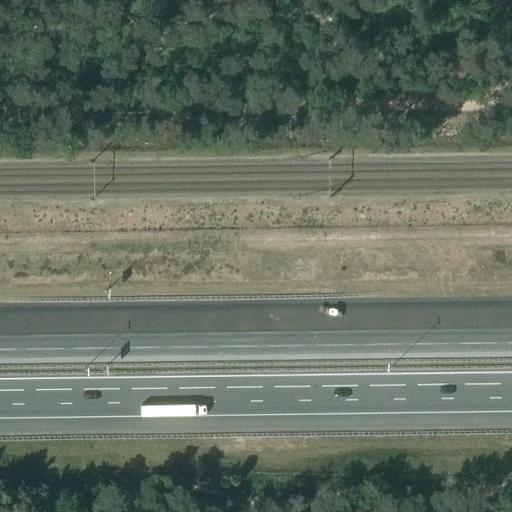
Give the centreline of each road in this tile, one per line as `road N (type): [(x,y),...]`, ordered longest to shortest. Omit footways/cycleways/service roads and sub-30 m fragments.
road 1 (motorway): [(511,336),(0,343)]
road 2 (motorway): [(0,399),(511,392)]
road 3 (track): [(356,103),(0,108)]
road 4 (track): [(511,92),(356,103)]
